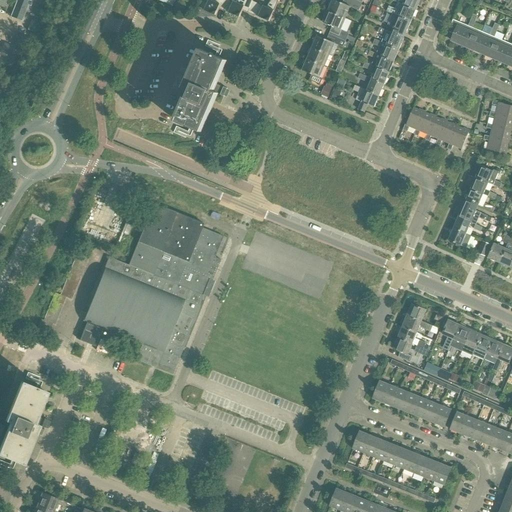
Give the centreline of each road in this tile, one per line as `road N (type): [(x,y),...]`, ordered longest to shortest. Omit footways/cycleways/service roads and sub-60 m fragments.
road 1 (residential): [(399,270),(165,173),(62,154)]
road 2 (residential): [(471,511),(487,473),(482,460),(345,406)]
road 3 (residential): [(11,511),(27,476),(49,463),(172,511)]
road 4 (residential): [(376,158),(274,114),(266,93),(283,51)]
road 5 (residential): [(399,270),(428,185),(376,158)]
road 6 (residential): [(345,406),(399,270)]
road 7 (residential): [(511,320),(399,270)]
